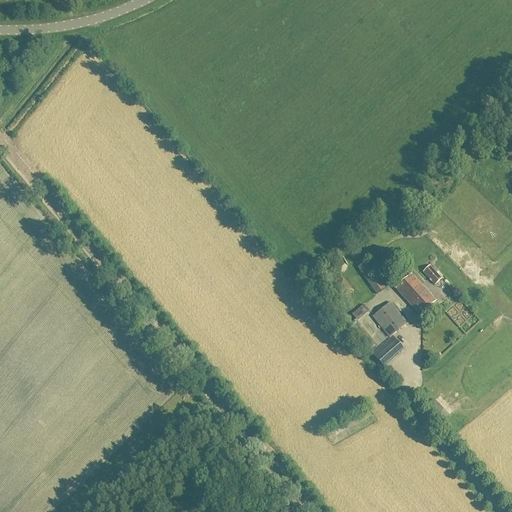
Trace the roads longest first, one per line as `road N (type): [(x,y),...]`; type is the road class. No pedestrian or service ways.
road 1 (track): [(0,144),(302,511)]
road 2 (unclassified): [(0,29),(74,24),(144,0)]
